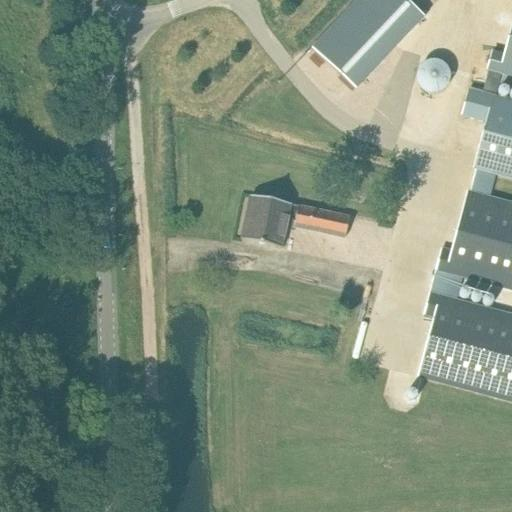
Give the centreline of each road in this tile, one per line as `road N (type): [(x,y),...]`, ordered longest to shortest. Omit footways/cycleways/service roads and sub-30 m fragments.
road 1 (track): [(149,511),(130,16)]
road 2 (unclassified): [(112,511),(104,18)]
